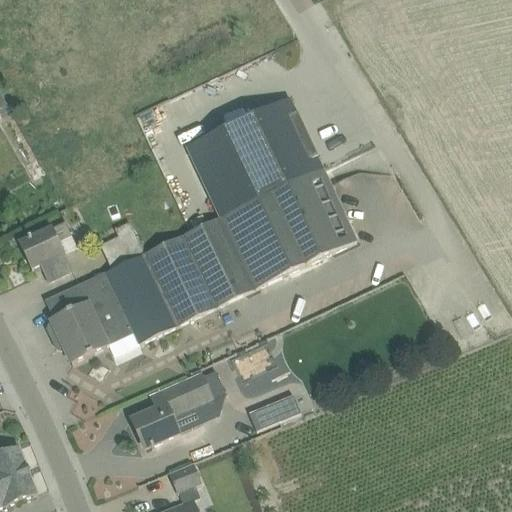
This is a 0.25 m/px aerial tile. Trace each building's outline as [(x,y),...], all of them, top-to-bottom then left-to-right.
[(0,94),(0,116),(1,119),(11,114),(0,94)] [(140,347),(175,331),(251,295),(358,246),(325,176),(289,102),(188,151),(222,223),(67,294),(67,295),(78,290),(85,306),(54,321),(51,323),(53,325),(49,327),(47,332),(57,351),(61,354),(65,351),(72,367),(91,358),(109,350),(108,349),(109,349),(122,343),(134,337),(140,348),(140,347)] [(14,119),(2,126),(34,183),(46,176),(14,119)] [(72,238),(65,225),(20,247),(32,273),(41,269),(49,285),(73,274),(59,245),(72,238)] [(100,248),(111,271),(144,256),(134,236),(129,225),(114,232),(118,240),(100,248)] [(180,437),(175,424),(215,407),(203,377),(152,399),(158,412),(132,423),(145,452),(151,450),(152,452),(155,451),(154,448),(180,437)] [(249,418),(256,436),(301,418),(294,400),(249,418)] [(20,451),(0,458),(0,511),(38,497),(20,451)] [(179,497),(196,490),(202,488),(193,467),(169,477),(178,498),(179,497)]
